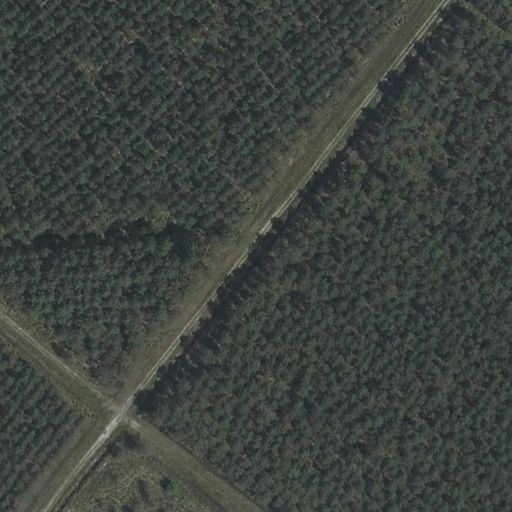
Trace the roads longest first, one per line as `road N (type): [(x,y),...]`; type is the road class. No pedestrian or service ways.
road 1 (track): [(447,0),(43,511)]
road 2 (track): [(248,511),(0,312)]
